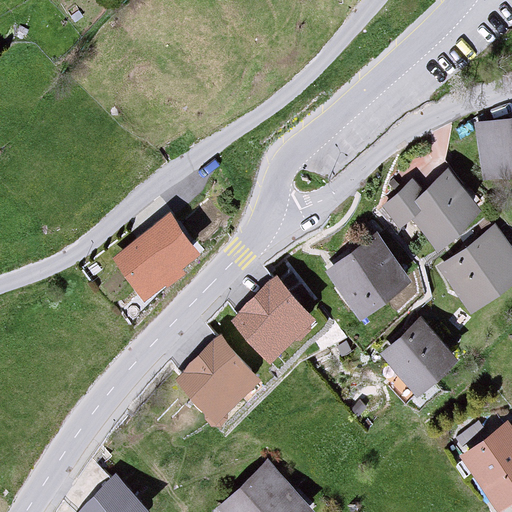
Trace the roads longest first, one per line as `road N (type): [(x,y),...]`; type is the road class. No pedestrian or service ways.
road 1 (unclassified): [(0,288),(52,269),(155,184),(288,93),(376,0)]
road 2 (unclassified): [(25,511),(108,391),(260,224)]
road 3 (unclassified): [(260,224),(280,167),(460,0)]
road 4 (residential): [(260,224),(335,194),(411,130),(511,85)]
